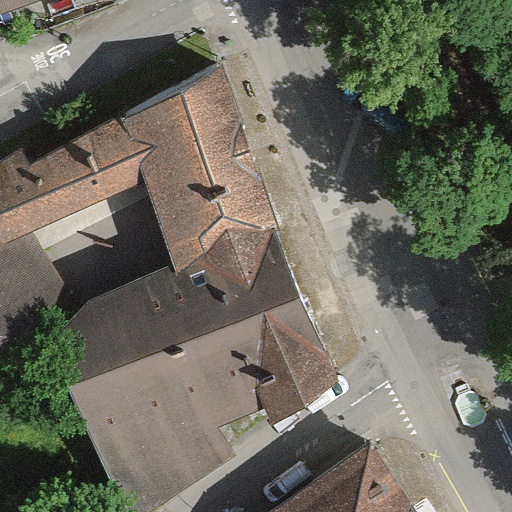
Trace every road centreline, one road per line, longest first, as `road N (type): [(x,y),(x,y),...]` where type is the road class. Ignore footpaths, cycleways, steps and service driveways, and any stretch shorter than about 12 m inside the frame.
road 1 (residential): [(293,0),(438,331)]
road 2 (residential): [(205,511),(438,331)]
road 3 (residential): [(438,331),(511,464)]
